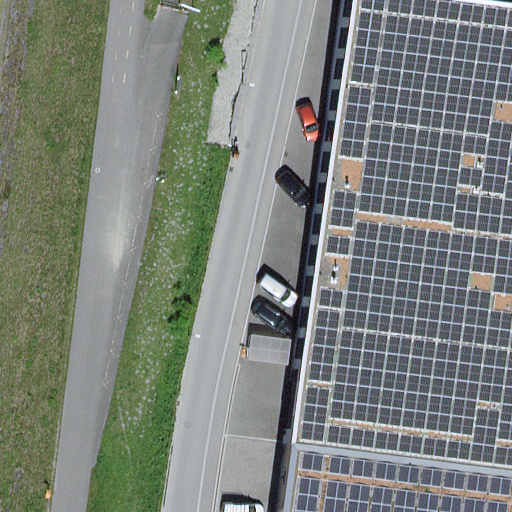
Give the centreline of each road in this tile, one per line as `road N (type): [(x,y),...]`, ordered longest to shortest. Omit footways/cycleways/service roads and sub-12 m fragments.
road 1 (unclassified): [(185,511),(226,251),(291,0)]
road 2 (track): [(64,511),(137,0)]
road 3 (track): [(118,134),(140,133),(175,0)]
